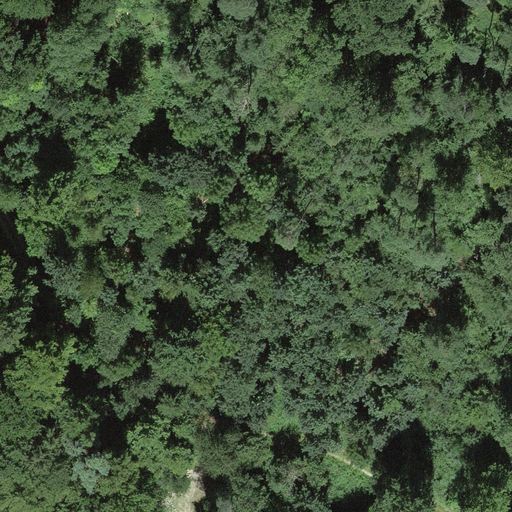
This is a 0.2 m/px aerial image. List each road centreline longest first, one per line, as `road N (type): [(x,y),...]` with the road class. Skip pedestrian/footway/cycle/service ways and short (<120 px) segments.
road 1 (track): [(171,511),(0,220)]
road 2 (track): [(188,511),(196,480),(246,442),(313,438),(433,511)]
